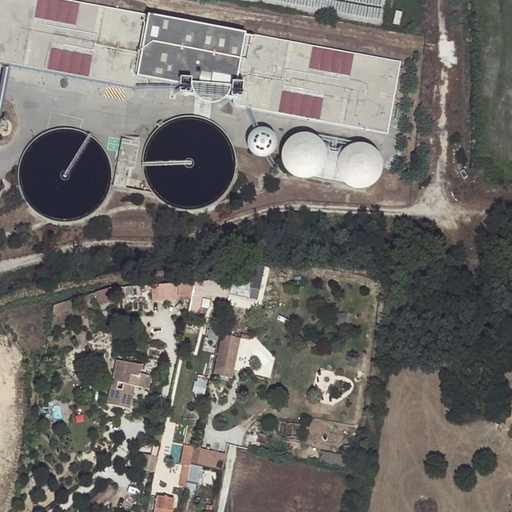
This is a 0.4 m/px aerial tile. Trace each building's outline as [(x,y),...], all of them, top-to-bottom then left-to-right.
[(400,62),(64,0),(0,0),(0,62),(134,88),(136,77),(174,84),(174,87),(173,87),(173,88),(175,88),(175,91),(173,91),(173,94),(188,96),(188,93),(196,94),(197,90),(203,90),(203,94),(229,96),(228,98),(231,99),(232,101),(233,104),(234,105),(235,107),(386,135),(400,62)] [(262,0),(263,1),(382,16),(384,0),(262,0)] [(396,10),(393,24),(400,25),(403,12),(396,10)] [(276,146),(277,141),(276,137),(273,133),(269,130),(265,128),(260,128),(255,130),(251,133),(249,137),(248,141),(249,146),(251,150),(254,153),(258,155),(262,156),(267,156),(271,154),(274,150),(276,146)] [(327,150),(326,147),(322,140),(317,136),(309,133),(301,133),(294,135),(287,140),(283,147),(282,154),(282,162),(286,169),(292,175),(298,178),(306,179),(313,177),(319,173),(324,168),(327,161),(328,154),(327,150)] [(122,138),(114,184),(123,186),(127,166),(134,168),(139,142),(122,138)] [(383,167),(382,160),(379,153),(374,148),(367,144),(360,143),(352,144),(345,148),(342,152),(340,155),(337,162),(337,170),(340,177),(345,183),(351,187),(358,189),(365,189),(372,186),(378,181),(382,175),(383,167)] [(319,173),(313,177),(345,183),(340,177),(337,170),(337,162),(340,155),(342,152),(327,150),(328,154),(327,161),(324,168),(319,173)] [(263,265),(234,268),(231,282),(229,293),(255,299),(263,265)] [(191,297),(194,282),(177,283),(177,295),(191,297)] [(231,282),(194,282),(191,297),(188,313),(198,314),(201,296),(228,298),(229,293),(231,282)] [(190,321),(187,338),(196,340),(199,323),(190,321)] [(221,335),(213,376),(232,379),(239,339),(221,335)] [(124,373),(126,363),(117,361),(114,371),(120,372),(124,373)] [(141,366),(126,363),(124,373),(120,372),(117,383),(122,384),(121,391),(116,390),(111,388),(107,404),(129,409),(132,394),(128,393),(130,385),(134,386),(147,389),(150,376),(139,374),(141,366)] [(117,383),(120,372),(114,371),(111,388),(116,390),(117,383)] [(293,425),(283,422),(280,433),(291,436),(293,425)] [(153,442),(161,444),(164,426),(157,425),(153,442)] [(144,453),(142,469),(156,471),(160,446),(154,445),(153,454),(144,453)] [(179,487),(186,488),(190,463),(193,448),(184,445),(180,465),(183,466),(179,487)] [(190,463),(221,470),(224,455),(193,448),(190,463)] [(348,464),(350,456),(326,450),(324,459),(348,464)] [(109,485),(89,501),(95,508),(115,492),(109,485)] [(173,498),(156,495),(154,508),(159,509),(158,511),(165,511),(166,511),(171,511),(173,498)]
